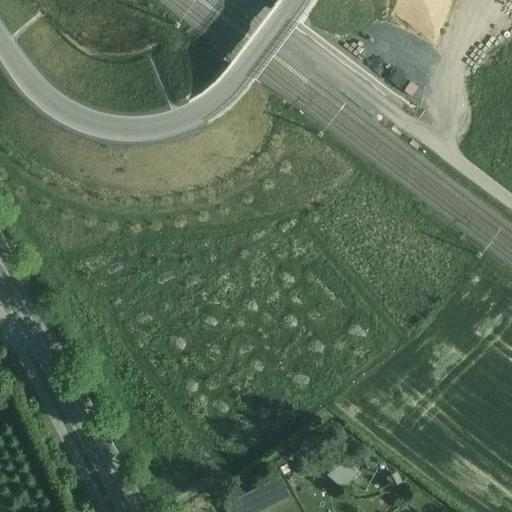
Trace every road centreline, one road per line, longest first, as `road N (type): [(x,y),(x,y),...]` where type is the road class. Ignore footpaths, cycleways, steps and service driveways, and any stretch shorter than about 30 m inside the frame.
road 1 (residential): [(0,38),(40,96),(100,125),(131,130),(179,122),(238,77)]
road 2 (secondary): [(131,511),(0,259)]
